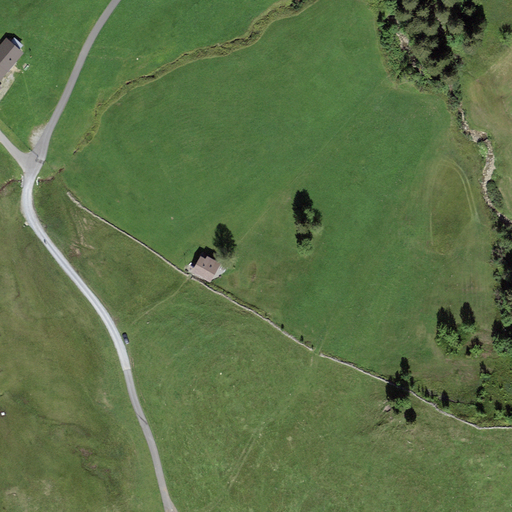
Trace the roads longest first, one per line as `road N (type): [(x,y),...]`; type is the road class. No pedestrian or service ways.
road 1 (track): [(30,168),(22,204),(122,345),(169,511)]
road 2 (track): [(117,0),(89,41),(30,168)]
